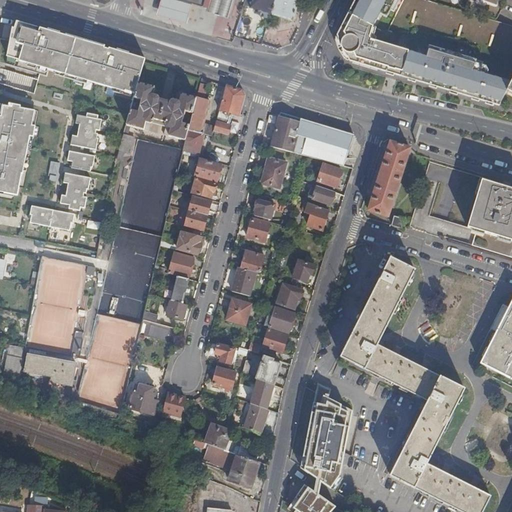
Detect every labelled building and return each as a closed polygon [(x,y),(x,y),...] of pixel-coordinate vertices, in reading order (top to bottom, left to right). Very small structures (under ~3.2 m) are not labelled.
[(195,5),(178,0),(165,0),(162,13),(161,18),(190,26),(191,22),(195,5)] [(178,0),(195,5),(209,9),(211,0),(178,0)] [(211,0),(209,9),(208,11),(228,17),(233,0),(211,0)] [(245,0),(244,5),(271,13),(275,0),(245,0)] [(293,19),(297,3),(287,0),(275,0),(271,13),(293,19)] [(419,82),(430,48),(429,48),(426,58),(423,57),(424,55),(420,54),(417,55),(407,52),(406,49),(401,48),(401,50),(371,40),(370,37),(373,28),(379,14),(387,18),(390,10),(395,0),(355,0),(345,23),(338,37),(339,39),(339,42),(341,48),(343,51),(347,57),(348,59),(350,62),(397,76),(418,83),(419,82)] [(399,0),(395,0),(390,10),(394,12),(399,0)] [(138,83),(145,59),(127,54),(127,57),(115,54),(116,51),(58,34),(58,37),(46,34),(47,31),(13,21),(5,64),(46,76),(48,70),(53,71),(61,74),(62,71),(70,74),(69,76),(87,81),(89,82),(89,81),(95,83),(95,84),(105,86),(110,87),(110,88),(114,89),(125,92),(125,91),(132,93),(135,94),(138,83)] [(419,82),(437,87),(471,97),(499,106),(509,84),(487,77),(488,73),(486,69),(482,68),(475,66),(476,62),(463,58),(462,58),(459,60),(446,56),(444,53),(444,52),(430,48),(419,82)] [(444,51),(444,52),(444,53),(446,56),(459,60),(462,58),(463,58),(463,57),(444,51)] [(61,74),(53,71),(53,74),(86,84),(87,81),(69,76),(70,74),(62,71),(61,74)] [(131,110),(119,151),(130,153),(134,138),(128,137),(131,127),(148,131),(150,123),(152,122),(153,121),(154,120),(164,123),(164,124),(164,125),(166,127),(164,135),(185,141),(188,131),(189,126),(181,124),(185,112),(192,114),(196,99),(179,94),(177,102),(172,101),(170,102),(158,99),(157,97),(152,96),(154,88),(138,83),(135,94),(134,98),(141,100),(138,112),(131,110)] [(188,131),(201,134),(209,102),(199,100),(201,93),(202,93),(204,85),(200,84),(196,99),(192,114),(191,118),(190,122),(189,126),(188,131)] [(507,93),(511,84),(509,84),(499,106),(501,107),(507,93)] [(238,116),(243,96),(240,91),(224,87),(218,113),(220,114),(221,111),(238,116)] [(501,107),(499,106),(471,97),(437,87),(436,88),(468,98),(500,108),(501,107)] [(14,195),(18,195),(22,174),(23,174),(23,171),(26,160),(28,147),(30,136),(33,137),(35,126),(32,126),(35,111),(20,108),(21,106),(9,104),(8,107),(3,106),(1,117),(0,116),(0,189),(6,190),(5,193),(14,195)] [(72,145),(97,150),(99,139),(97,138),(98,134),(96,134),(97,130),(100,131),(102,120),(98,119),(99,116),(92,114),(91,118),(87,117),(78,115),(76,124),(80,125),(78,137),(74,136),(72,145)] [(308,157),(344,167),(353,136),(280,114),(271,147),(308,157)] [(212,132),(227,136),(230,126),(215,122),(212,132)] [(183,150),(182,153),(197,157),(203,135),(201,134),(188,131),(185,141),(183,150)] [(391,143),(390,146),(409,152),(410,149),(391,143)] [(390,146),(389,147),(369,211),(389,217),(409,152),(390,146)] [(93,168),(95,156),(71,152),(69,161),(73,162),(72,168),(91,172),(92,168),(93,168)] [(265,172),(283,177),(286,164),(268,159),(265,172)] [(199,160),(194,177),(216,183),(220,166),(199,160)] [(52,162),(48,180),(56,182),(60,164),(52,162)] [(318,182),(336,188),(342,172),(323,166),(318,182)] [(279,189),(283,177),(265,172),(261,184),(279,189)] [(91,178),(67,174),(65,183),(69,184),(67,196),(62,195),(61,204),(70,205),(74,206),(74,210),(81,211),(81,208),(85,208),(88,198),(84,197),(85,193),(87,194),(88,189),(89,190),(91,178)] [(511,187),(480,178),(474,195),(477,196),(481,181),(511,190),(511,187)] [(213,194),(216,184),(195,179),(191,193),(210,199),(212,193),(213,194)] [(511,190),(481,181),(477,196),(467,228),(476,231),(511,241),(511,190)] [(330,206),(334,193),(317,187),(312,200),(330,206)] [(188,212),(207,217),(211,203),(192,197),(188,212)] [(274,205),(258,201),(254,216),(270,221),(274,205)] [(322,231),(329,211),(308,204),(305,213),(310,215),(307,226),(322,231)] [(73,223),(75,214),(32,206),(31,215),(32,215),(31,223),(49,227),(48,230),(52,230),(52,227),(70,231),(72,223),(73,223)] [(203,231),(207,217),(188,212),(185,226),(203,231)] [(392,225),(401,228),(404,220),(394,217),(392,225)] [(270,224),(252,220),(247,238),(265,243),(270,224)] [(511,241),(476,231),(471,246),(511,258),(511,241)] [(176,249),(197,255),(200,245),(199,244),(201,238),(181,233),(176,249)] [(264,257),(245,252),(241,268),(260,273),(264,257)] [(193,259),(174,254),(168,273),(187,278),(193,259)] [(464,511),(482,511),(491,496),(428,463),(465,389),(378,344),(416,270),(392,257),(342,356),(430,401),(391,475),(464,511)] [(314,266),(298,261),(293,278),(307,283),(309,275),(312,276),(315,266),(314,266)] [(232,292),(249,297),(256,273),(238,268),(232,292)] [(177,277),(170,301),(181,304),(188,280),(177,277)] [(277,305),(294,311),(298,299),(300,299),(302,291),(283,284),(277,305)] [(251,305),(232,300),(227,320),(245,325),(251,305)] [(185,312),(186,306),(181,304),(170,301),(166,316),(183,320),(183,319),(185,319),(186,312),(185,312)] [(511,303),(482,363),(511,377),(511,303)] [(294,314),(276,308),(269,327),(288,333),(294,314)] [(144,313),(142,320),(155,324),(157,316),(144,313)] [(287,336),(268,330),(263,348),(282,354),(287,336)] [(78,359),(81,340),(75,339),(71,357),(78,359)] [(251,343),(249,351),(258,354),(260,347),(251,343)] [(235,350),(218,345),(215,354),(222,356),(220,362),(231,365),(235,350)] [(70,363),(28,355),(26,369),(24,369),(24,371),(26,371),(25,372),(53,376),(52,382),(72,385),(76,364),(70,363)] [(24,359),(9,356),(5,378),(19,382),(24,359)] [(258,380),(274,386),(281,365),(273,362),(274,359),(264,356),(256,379),(258,380)] [(246,360),(243,372),(242,375),(247,376),(251,362),(246,360)] [(213,385),(231,390),(236,373),(218,368),(213,385)] [(251,404),(253,405),(268,410),(274,386),(258,380),(251,404)] [(157,402),(153,401),(156,391),(137,386),(131,408),(154,415),(157,402)] [(320,397),(334,400),(335,391),(321,388),(320,397)] [(186,398),(168,394),(163,412),(181,417),(186,398)] [(253,405),(244,428),(261,434),(270,410),(268,410),(253,405)] [(206,443),(205,444),(208,445),(214,447),(224,451),(228,440),(231,432),(212,425),(209,434),(206,435),(204,441),(206,443)] [(224,451),(214,447),(208,461),(232,470),(229,481),(249,489),(259,462),(257,462),(238,455),(229,452),(224,451)] [(241,447),(238,455),(257,462),(260,453),(241,447)] [(161,464),(153,461),(151,466),(141,489),(139,495),(146,499),(161,464)]
